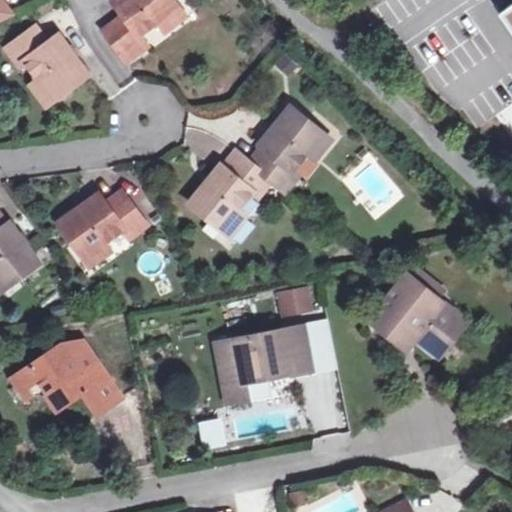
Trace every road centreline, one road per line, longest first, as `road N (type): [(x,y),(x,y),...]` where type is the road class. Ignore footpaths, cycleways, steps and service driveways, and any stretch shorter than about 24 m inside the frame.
road 1 (residential): [(432,431),(58,511)]
road 2 (residential): [(289,0),(436,151),(511,208)]
road 3 (residential): [(148,124),(119,151),(0,167)]
